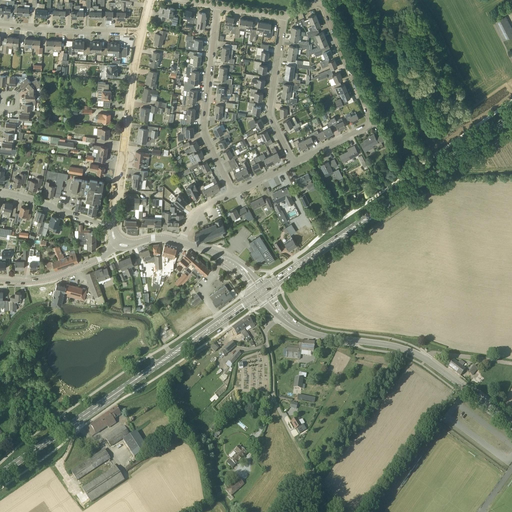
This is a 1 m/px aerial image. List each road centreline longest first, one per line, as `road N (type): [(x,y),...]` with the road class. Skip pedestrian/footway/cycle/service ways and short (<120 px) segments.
road 1 (primary): [(0,475),(259,294)]
road 2 (primary): [(264,290),(511,116)]
road 3 (residential): [(293,160),(370,121),(320,3)]
road 4 (secondary): [(112,227),(141,32)]
road 5 (residential): [(232,192),(203,132),(217,5)]
road 6 (secondary): [(425,359),(304,331),(280,315)]
road 7 (residential): [(293,160),(270,113),(285,15)]
road 8 (residential): [(141,32),(0,25)]
road 9 (unclassified): [(280,315),(264,334),(274,400),(293,440)]
road 10 (track): [(359,511),(429,418),(446,417)]
road 11 (tertiary): [(0,280),(47,279),(115,246)]
